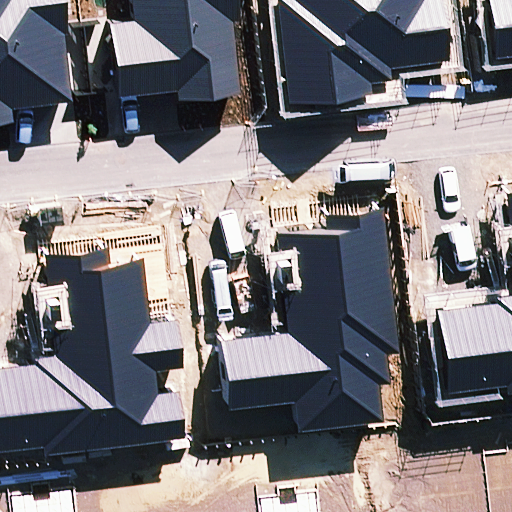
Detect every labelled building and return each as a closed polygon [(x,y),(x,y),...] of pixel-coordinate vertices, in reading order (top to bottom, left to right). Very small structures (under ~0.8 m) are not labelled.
[(0,0),(0,106),(10,106),(8,92),(68,86),(61,17),(64,16),(62,0),(0,0)] [(107,7),(114,81),(173,75),(174,83),(237,77),(230,7),(236,6),(235,0),(129,0),(129,4),(107,7)] [(274,0),(283,84),(367,76),(366,66),(388,64),(387,51),(444,45),(439,0),(274,0)] [(511,0),(485,0),(490,41),(511,38),(511,0)] [(434,292),(442,373),(502,367),(502,373),(511,372),(511,173),(501,174),(511,277),(491,279),(491,286),(434,292)] [(282,316),(217,323),(225,391),(292,383),(295,414),(378,404),(374,368),(386,366),(383,339),(396,338),(379,192),(322,198),(324,210),(271,215),(282,316)] [(29,348),(0,350),(0,433),(39,430),(39,436),(181,423),(176,375),(155,377),(152,354),(178,351),(174,304),(145,307),(139,241),(106,244),(105,230),(41,236),(50,339),(28,341),(29,348)] [(0,511),(82,511),(79,478),(0,485),(0,511)]
